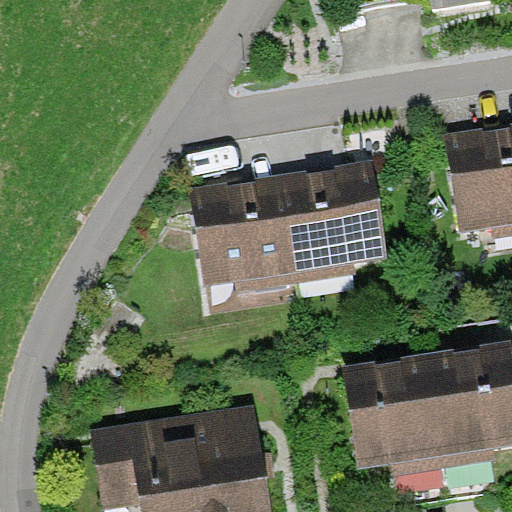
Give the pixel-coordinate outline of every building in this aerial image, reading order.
[(431,0),(433,14),(500,4),(499,0),(431,0)] [(511,132),(449,142),(463,238),(511,230),(511,132)] [(375,167),(192,195),(207,292),(390,264),(375,167)] [(392,373),(350,379),(364,476),(511,454),(511,354),(450,364),(392,373)] [(271,511),(257,412),(95,435),(106,507),(143,502),(144,511),(271,511)]
